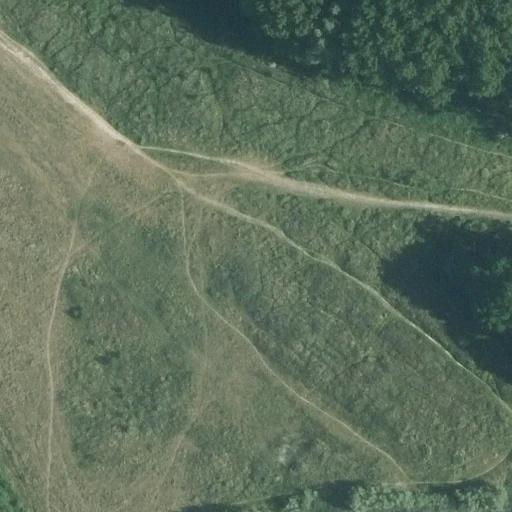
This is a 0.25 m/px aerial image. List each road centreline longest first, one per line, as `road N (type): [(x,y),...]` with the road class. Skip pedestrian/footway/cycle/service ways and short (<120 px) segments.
road 1 (track): [(0,180),(70,191),(141,155),(511,221)]
road 2 (track): [(235,174),(486,391)]
